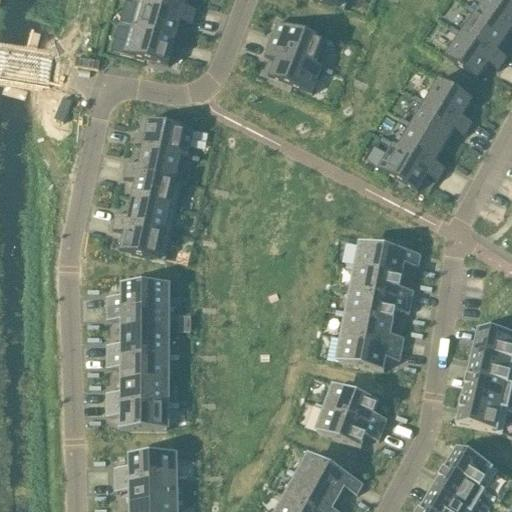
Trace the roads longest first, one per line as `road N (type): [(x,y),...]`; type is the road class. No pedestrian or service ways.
road 1 (residential): [(77,511),(68,264),(105,84)]
road 2 (residential): [(511,132),(457,237),(427,432),(386,511)]
road 3 (residential): [(245,0),(204,93),(184,99),(105,84)]
